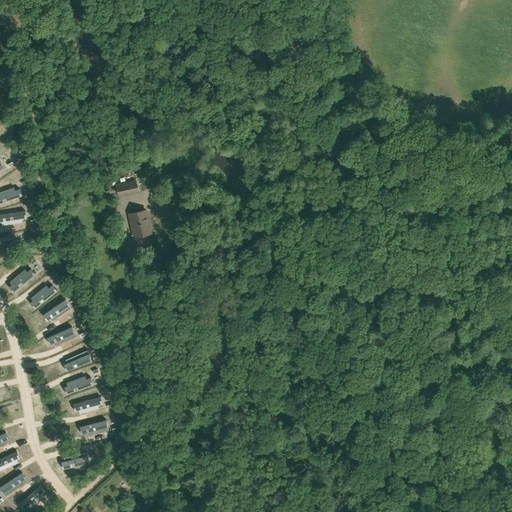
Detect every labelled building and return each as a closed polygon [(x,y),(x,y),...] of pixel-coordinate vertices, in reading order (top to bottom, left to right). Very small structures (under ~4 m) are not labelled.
[(138,192),(135,178),(116,183),(119,197),(138,192)] [(20,189),(15,190),(14,187),(0,191),(0,203),(22,196),(20,189)] [(151,233),(146,210),(131,213),(134,227),(133,227),(135,237),(151,233)] [(22,222),(22,219),(26,218),(25,211),(0,214),(0,222),(2,222),(2,225),(22,222)] [(0,248),(14,246),(12,235),(0,237),(0,248)] [(36,274),(31,268),(27,271),(25,269),(9,282),(11,284),(9,287),(14,292),(36,274)] [(52,285),(49,288),(46,285),(30,298),(33,301),(30,303),(35,309),(57,291),(52,285)] [(43,315),(47,321),(50,319),(52,322),(72,308),(65,299),(43,315)] [(47,338),(50,344),(53,343),(54,346),(76,336),(72,326),(47,338)] [(67,363),(64,364),(67,371),(92,360),(87,350),(65,360),(67,363)] [(93,384),(91,377),(86,379),(85,376),(66,383),(67,386),(64,387),(67,394),(93,384)] [(75,412),(79,411),(79,414),(99,408),(98,405),(103,404),(101,396),(73,404),(75,412)] [(85,433),(86,436),(109,430),(106,420),(80,426),(81,434),(85,433)] [(0,446),(7,444),(6,440),(9,439),(6,432),(0,434),(0,446)] [(0,470),(18,463),(17,459),(20,458),(17,451),(0,458),(0,470)] [(87,452),(64,458),(65,461),(61,462),(63,469),(89,463),(87,452)] [(25,483),(23,480),(26,478),(22,472),(0,486),(0,488),(5,496),(25,483)] [(24,510),(27,507),(30,509),(45,496),(43,493),(45,491),(40,485),(19,504),(24,510)]
